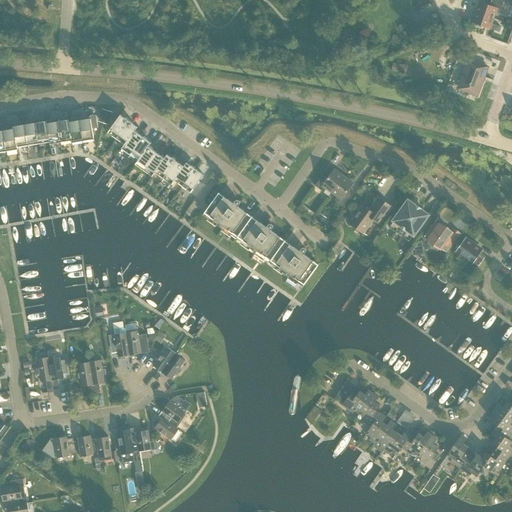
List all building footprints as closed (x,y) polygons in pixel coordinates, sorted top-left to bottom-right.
[(476,12),(494,18),(496,12),(508,17),(511,6),(504,3),(504,0),(492,0),(490,5),(479,1),(476,12)] [(492,24),(494,18),(476,12),(472,22),(477,24),(476,26),(481,28),(482,26),(499,32),(501,27),(492,24)] [(345,48),(343,43),(336,46),(338,51),(345,48)] [(485,66),(469,59),(463,74),(465,75),(460,89),(477,95),(482,83),(479,82),(485,66)] [(407,65),(393,63),(391,71),(406,73),(407,65)] [(116,139),(129,120),(120,114),(107,132),(116,139)] [(80,120),(83,141),(94,139),(92,128),(98,127),(96,115),(89,116),(90,118),(80,120)] [(61,142),(71,141),(72,141),(69,122),(68,120),(57,121),(61,142)] [(72,141),(71,141),(72,143),(83,141),(80,120),(69,122),(72,141)] [(137,126),(129,120),(116,139),(124,144),(121,148),(137,126)] [(39,144),(49,142),(50,142),(46,123),(47,123),(46,121),(35,123),(39,144)] [(50,142),(49,142),(50,144),(61,142),(57,121),(47,123),(46,123),(50,142)] [(28,145),(39,144),(35,123),(24,125),(28,145)] [(13,127),(13,129),(14,129),(17,147),(28,145),(24,125),(13,127)] [(137,127),(137,126),(121,148),(130,154),(143,136),(135,130),(137,127)] [(14,129),(13,129),(3,131),(6,152),(18,150),(17,147),(14,129)] [(135,164),(151,142),(143,136),(130,154),(138,160),(135,164)] [(151,142),(135,164),(143,170),(156,152),(149,146),(151,142)] [(152,176),(167,154),(164,157),(156,152),(143,170),(152,176)] [(176,160),(167,154),(152,176),(155,173),(163,178),(176,160)] [(184,166),(176,160),(163,178),(171,184),(187,162),(186,162),(184,166)] [(195,168),(187,162),(171,184),(174,181),(182,186),(195,168)] [(204,174),(195,168),(182,186),(191,192),(204,174)] [(331,192),(344,176),(334,169),(327,178),(322,175),(315,185),(324,191),(326,188),(331,192)] [(353,182),(344,176),(331,192),(337,196),(335,200),(343,206),(351,195),(346,192),(353,182)] [(211,223),(228,199),(219,192),(203,214),(208,218),(207,220),(211,223)] [(392,207),(379,197),(369,210),(363,206),(350,223),(363,233),(373,219),(379,223),(392,207)] [(220,226),(239,200),(238,200),(237,200),(236,200),(235,200),(233,203),(228,199),(211,223),(215,226),(217,224),(220,226)] [(225,234),(243,210),(237,206),(239,204),(239,203),(240,203),(240,202),(240,201),(239,201),(239,200),(220,226),(222,228),(221,230),(225,234)] [(402,209),(394,220),(389,227),(409,241),(428,215),(408,201),(407,202),(404,201),(402,209)] [(236,238),(252,216),(243,210),(225,234),(230,237),(231,235),(236,238)] [(244,247),(261,223),(252,216),(236,238),(241,242),(240,244),(244,247)] [(438,217),(424,236),(426,234),(430,237),(429,239),(429,240),(428,241),(432,246),(439,249),(441,247),(447,251),(460,233),(454,229),(451,232),(440,224),(440,225),(435,221),(438,217)] [(253,250),(272,224),(271,224),(270,224),(269,224),(268,224),(266,227),(261,223),(244,247),(248,250),(250,248),(253,250)] [(259,257),(276,234),(271,230),(272,228),(273,227),(273,226),(273,225),(272,225),(272,224),(253,250),(256,252),(254,254),(259,257)] [(269,262),(285,240),(276,234),(259,257),(263,261),(264,259),(269,262)] [(479,253),(481,250),(465,238),(456,251),(477,267),(484,257),(479,253)] [(277,271),(294,247),(285,240),(269,262),(274,266),(273,268),(277,271)] [(423,244),(419,241),(411,253),(414,255),(424,254),(423,244)] [(300,251),(294,247),(277,271),(281,274),(283,272),(286,274),(305,248),(304,248),(303,247),(303,248),(302,248),(301,248),(300,251)] [(305,248),(286,274),(289,276),(287,278),(292,281),(309,258),(304,254),(305,251),(306,251),(306,250),(306,249),(305,248)] [(318,264),(309,258),(292,281),(296,285),(297,283),(303,286),(318,264)] [(115,334),(109,335),(111,344),(113,344),(114,349),(117,349),(118,356),(125,355),(125,358),(130,357),(126,332),(125,328),(124,327),(115,328),(114,330),(115,334)] [(126,332),(130,357),(135,356),(134,354),(141,353),(139,345),(142,344),(148,343),(146,334),(138,335),(137,330),(126,332)] [(161,374),(176,354),(167,347),(161,355),(159,353),(156,357),(158,359),(153,366),(159,369),(157,371),(161,374)] [(185,360),(176,354),(161,374),(165,377),(167,375),(172,379),(176,372),(179,374),(182,369),(179,368),(185,360)] [(60,355),(48,357),(52,381),(57,381),(57,378),(63,377),(62,369),(65,369),(64,364),(61,364),(60,355)] [(52,381),(48,357),(37,359),(39,368),(36,368),(37,374),(39,373),(41,381),(46,380),(48,392),(54,391),(52,381)] [(90,361),(95,392),(101,391),(99,383),(105,382),(103,374),(106,374),(105,368),(102,369),(101,359),(90,361)] [(31,361),(24,362),(25,375),(30,374),(29,367),(32,366),(31,361)] [(89,393),(95,392),(90,361),(79,363),(80,373),(77,373),(78,378),(81,378),(82,386),(88,385),(89,393)] [(359,413),(373,393),(368,390),(364,394),(360,391),(355,388),(353,390),(345,384),(337,395),(345,400),(342,405),(352,412),(354,410),(359,413)] [(378,397),(373,393),(359,413),(364,416),(362,419),(371,426),(372,426),(381,413),(376,410),(380,405),(375,402),(378,397)] [(169,400),(162,410),(167,414),(172,417),(168,422),(172,425),(173,425),(177,428),(187,414),(186,412),(187,410),(182,406),(180,408),(175,405),(169,400)] [(191,405),(186,401),(182,406),(187,410),(191,405)] [(511,404),(507,401),(504,406),(499,403),(496,407),(511,419),(511,404)] [(392,418),(401,406),(396,402),(387,415),(392,418)] [(511,419),(496,407),(492,413),(497,416),(493,421),(498,425),(495,429),(507,438),(508,438),(511,431),(511,419)] [(402,426),(411,413),(406,409),(396,422),(402,426)] [(161,418),(155,427),(172,439),(179,429),(177,428),(173,425),(172,425),(168,422),(172,417),(167,414),(162,410),(158,415),(161,418)] [(387,425),(386,425),(382,422),(386,417),(381,413),(372,426),(371,426),(366,433),(371,436),(369,439),(375,443),(377,441),(376,440),(387,425)] [(416,416),(411,413),(402,426),(407,429),(416,416)] [(384,450),(397,432),(392,429),(396,424),(390,420),(386,425),(387,425),(376,440),(377,441),(381,444),(379,446),(384,450)] [(135,428),(129,429),(131,440),(137,439),(138,444),(139,451),(151,449),(150,446),(155,445),(155,447),(161,451),(164,447),(155,440),(149,441),(147,429),(136,431),(135,428)] [(129,429),(117,431),(123,462),(135,460),(133,452),(139,451),(138,444),(137,439),(131,440),(129,429)] [(511,447),(511,441),(508,438),(507,438),(495,429),(491,434),(496,438),(492,443),(497,446),(494,451),(506,460),(511,452),(511,448),(511,447)] [(396,454),(401,447),(410,434),(405,430),(402,435),(397,432),(384,450),(389,453),(391,451),(396,454)] [(413,452),(417,455),(432,435),(427,431),(423,436),(418,433),(415,437),(410,434),(401,447),(411,454),(413,452)] [(93,451),(98,450),(99,450),(98,445),(91,446),(91,441),(90,434),(78,436),(81,457),(93,455),(93,451)] [(450,460),(460,468),(469,455),(465,452),(468,447),(463,443),(467,438),(461,434),(447,454),(452,458),(450,460)] [(66,435),(54,437),(51,438),(43,450),(55,458),(57,458),(76,455),(73,437),(66,438),(66,435)] [(99,450),(98,450),(100,458),(111,456),(108,435),(96,437),(97,440),(91,441),(91,446),(98,445),(99,450)] [(432,435),(417,455),(422,458),(420,461),(431,468),(440,456),(435,452),(438,447),(433,444),(437,439),(432,435)] [(35,440),(27,438),(26,449),(34,451),(35,440)] [(480,471),(485,474),(482,457),(477,453),(480,450),(476,448),(472,453),(476,456),(474,458),(469,455),(460,468),(470,475),(472,472),(477,476),(480,471)] [(499,470),(506,460),(494,451),(491,455),(486,452),(482,457),(485,474),(488,470),(493,473),(497,468),(499,470)] [(142,471),(135,472),(138,491),(146,490),(142,471)] [(0,489),(2,500),(14,498),(15,504),(27,502),(26,496),(24,485),(23,478),(10,480),(11,487),(0,489)] [(14,498),(2,500),(3,507),(7,506),(8,511),(29,511),(28,502),(27,502),(15,504),(14,498)]
